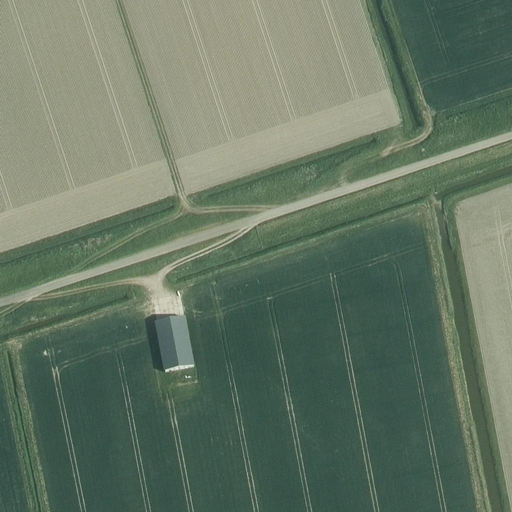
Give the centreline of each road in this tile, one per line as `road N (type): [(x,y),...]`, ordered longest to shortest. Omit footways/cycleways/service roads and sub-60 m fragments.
road 1 (unclassified): [(0,303),(511,136)]
road 2 (track): [(117,0),(186,204),(274,213)]
road 3 (track): [(340,192),(351,173),(421,138),(430,124),(389,0)]
road 4 (track): [(0,317),(23,295),(137,280),(149,280),(158,293)]
road 5 (track): [(255,219),(158,273),(164,319)]
road 6 (track): [(181,197),(180,213),(93,258),(77,277)]
